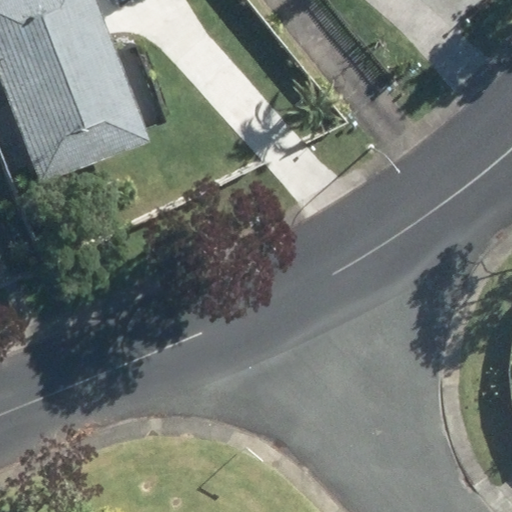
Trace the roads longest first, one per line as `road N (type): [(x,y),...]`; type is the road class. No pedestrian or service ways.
road 1 (residential): [(265,310),(406,226),(511,143)]
road 2 (residential): [(0,414),(265,310)]
road 3 (residential): [(433,511),(265,310)]
